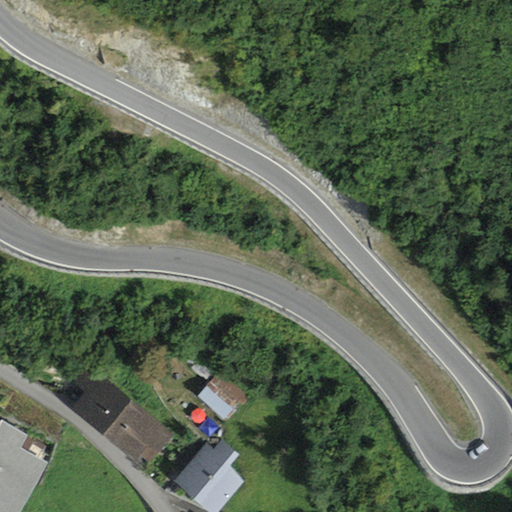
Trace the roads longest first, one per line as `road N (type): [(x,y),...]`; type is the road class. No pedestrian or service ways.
road 1 (tertiary): [(0,220),(92,259),(183,262),(269,285),(336,327),(395,382),(443,460),(464,469),(481,463),(503,437),(496,408),(287,183),(0,21)]
road 2 (residential): [(0,366),(141,477),(164,511)]
